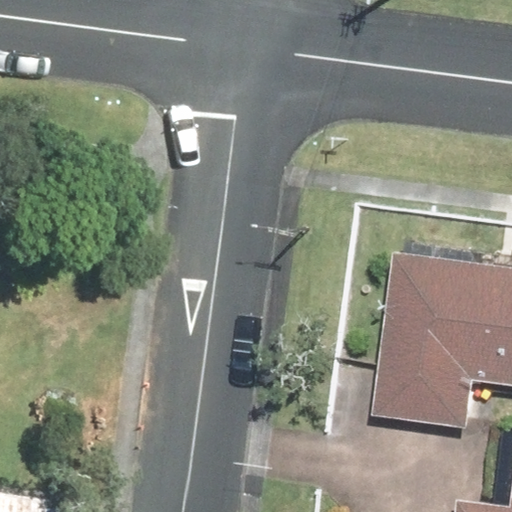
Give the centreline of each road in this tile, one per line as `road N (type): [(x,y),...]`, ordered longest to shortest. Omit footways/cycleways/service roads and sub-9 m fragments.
road 1 (residential): [(243,47),(183,511)]
road 2 (residential): [(243,47),(511,81)]
road 3 (residential): [(0,15),(243,47)]
